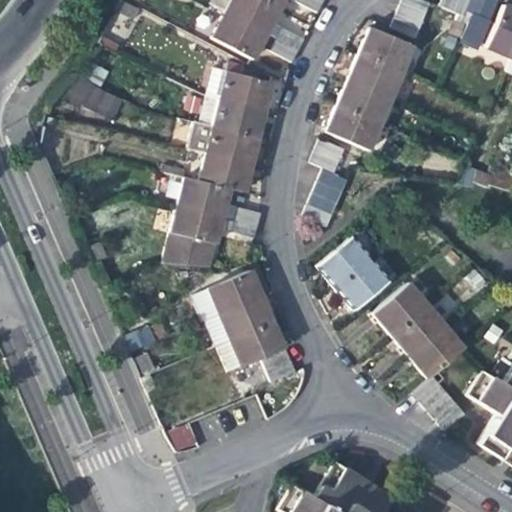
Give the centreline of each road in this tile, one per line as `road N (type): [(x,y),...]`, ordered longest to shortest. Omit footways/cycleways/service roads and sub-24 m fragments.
road 1 (residential): [(350,0),(312,58),(282,136),(274,229),(286,278),(347,399)]
road 2 (residential): [(144,494),(0,147)]
road 3 (residential): [(0,252),(111,511)]
road 4 (residential): [(347,399),(295,435),(144,494)]
road 5 (residential): [(511,506),(347,399)]
road 6 (unknown): [(0,370),(61,511)]
